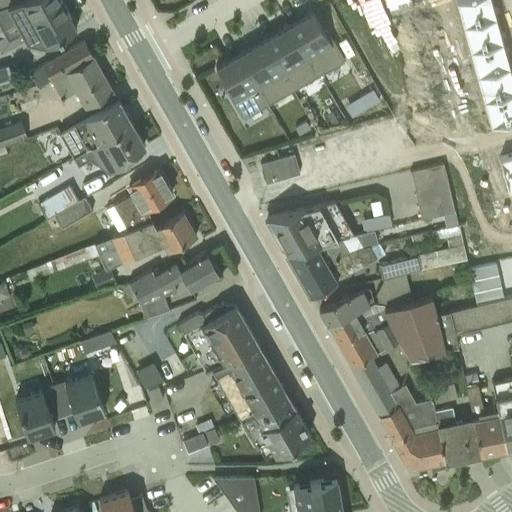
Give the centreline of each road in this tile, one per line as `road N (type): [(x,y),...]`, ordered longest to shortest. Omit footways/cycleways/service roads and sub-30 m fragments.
road 1 (secondary): [(143,55),(402,511)]
road 2 (residential): [(0,486),(142,440)]
